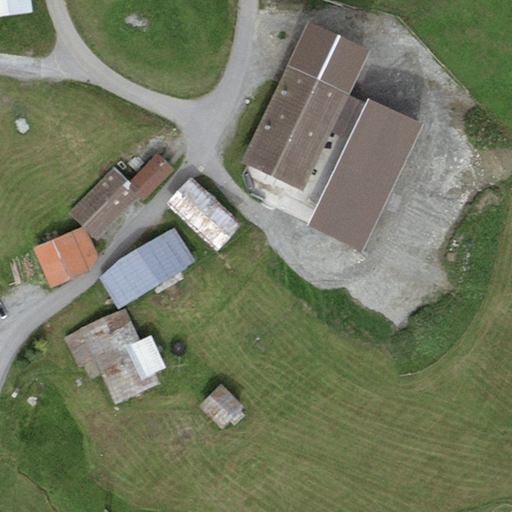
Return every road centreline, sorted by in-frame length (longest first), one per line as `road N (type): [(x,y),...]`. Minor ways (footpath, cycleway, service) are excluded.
road 1 (unclassified): [(0,357),(37,313),(98,268),(183,172),(212,125)]
road 2 (unclassified): [(212,125),(86,67),(55,0)]
road 3 (track): [(244,23),(328,57),(359,87)]
road 4 (unclassified): [(212,125),(229,90),(246,0)]
